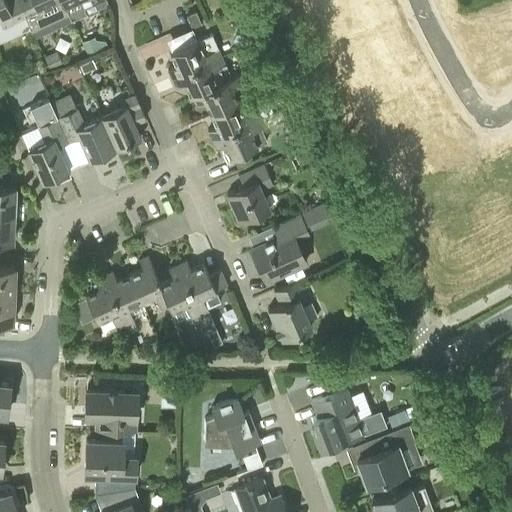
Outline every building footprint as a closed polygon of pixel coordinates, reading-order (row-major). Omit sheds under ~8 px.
[(28,20),(19,0),(0,0),(0,37),(15,31),(17,35),(31,29),(28,21),(28,20)] [(31,29),(68,12),(63,0),(19,0),(28,20),(28,21),(31,29)] [(63,0),(68,12),(94,1),(97,0),(63,0)] [(195,10),(186,14),(192,27),(201,23),(195,10)] [(167,68),(171,77),(221,55),(217,47),(211,33),(208,34),(170,51),(175,64),(167,68)] [(242,33),(236,33),(232,39),(236,44),(243,44),(246,39),(242,33)] [(82,41),(87,53),(99,48),(94,36),(82,41)] [(238,50),(242,59),(253,54),(249,45),(238,50)] [(56,50),(43,56),(49,67),(61,61),(56,50)] [(230,78),(230,77),(221,55),(171,77),(175,87),(184,83),(190,96),(192,95),(230,78)] [(92,58),(79,64),(83,73),(97,67),(92,58)] [(230,78),(192,95),(196,104),(204,100),(210,113),(236,101),(230,87),(246,80),(242,72),(230,77),(230,78)] [(273,86),(263,90),(267,100),(277,95),(281,93),(277,84),(273,86)] [(115,147),(100,113),(83,121),(69,92),(50,101),(56,114),(56,115),(67,139),(78,134),(89,159),(115,147)] [(145,117),(134,92),(121,97),(123,103),(100,113),(115,147),(140,136),(134,122),(145,117)] [(207,129),(211,138),(262,116),(257,106),(242,113),(236,101),(210,113),(216,125),(207,129)] [(280,108),(262,116),(265,125),(284,117),(280,108)] [(27,147),(34,162),(42,180),(68,169),(56,144),(67,139),(56,115),(37,123),(44,139),(27,147)] [(265,125),(262,116),(211,138),(215,148),(224,144),(229,157),(266,140),(261,127),(265,125)] [(311,159),(306,146),(293,152),(299,164),(311,159)] [(227,193),(239,221),(268,207),(260,187),(271,182),(263,163),(238,174),(243,185),(227,193)] [(0,212),(13,213),(14,185),(0,183),(0,212)] [(305,230),(317,225),(309,207),(297,212),(305,230)] [(0,240),(12,241),(13,213),(0,212),(0,240)] [(251,247),(265,279),(304,261),(293,235),(305,230),(297,212),(272,223),(276,234),(251,247)] [(141,300),(154,294),(161,309),(169,305),(159,282),(160,281),(148,255),(138,259),(142,267),(129,273),(141,300)] [(187,260),(177,264),(205,326),(213,345),(222,341),(206,306),(220,300),(215,288),(226,283),(219,269),(208,273),(203,262),(190,268),(187,260)] [(0,291),(13,292),(14,264),(0,263),(0,291)] [(159,282),(169,305),(171,304),(173,309),(184,304),(196,330),(205,326),(177,264),(168,268),(172,276),(160,281),(159,282)] [(103,275),(125,324),(134,320),(131,313),(145,308),(141,300),(129,273),(116,279),(113,271),(103,275)] [(125,324),(103,275),(94,279),(98,287),(85,293),(86,295),(72,301),(79,317),(92,310),(97,320),(110,314),(117,328),(125,324)] [(281,339),(311,326),(297,295),(302,293),(296,279),(273,289),(280,303),(267,308),(281,339)] [(13,292),(0,291),(0,319),(11,320),(13,292)] [(240,338),(237,341),(237,345),(242,347),(246,344),(245,339),(240,338)] [(175,390),(176,377),(163,377),(163,390),(175,390)] [(8,382),(0,381),(0,414),(6,415),(8,382)] [(346,385),(310,398),(317,414),(313,416),(317,427),(312,429),(320,447),(363,431),(346,385)] [(96,417),(95,429),(136,430),(136,405),(136,390),(123,390),(85,388),(83,416),(96,417)] [(237,396),(210,406),(212,413),(206,416),(205,441),(233,442),(236,449),(260,440),(251,418),(246,420),(237,396)] [(417,403),(404,408),(408,417),(420,412),(417,403)] [(408,420),(404,408),(382,416),(386,428),(408,420)] [(368,452),(356,457),(366,482),(407,466),(398,444),(414,438),(408,421),(363,439),(368,452)] [(134,487),(134,486),(136,453),(123,453),(124,439),(85,438),(84,472),(95,473),(95,494),(96,493),(134,487)] [(242,456),(247,469),(262,464),(257,450),(242,456)] [(271,502),(261,476),(246,482),(246,484),(235,488),(243,511),(286,511),(281,498),(271,502)] [(411,484),(371,498),(376,511),(434,511),(424,484),(412,488),(411,484)] [(134,487),(96,493),(103,510),(98,511),(139,511),(143,511),(134,487)] [(202,511),(200,505),(205,498),(201,488),(185,494),(191,511),(202,511)] [(17,511),(9,490),(0,493),(0,511),(17,511)]
